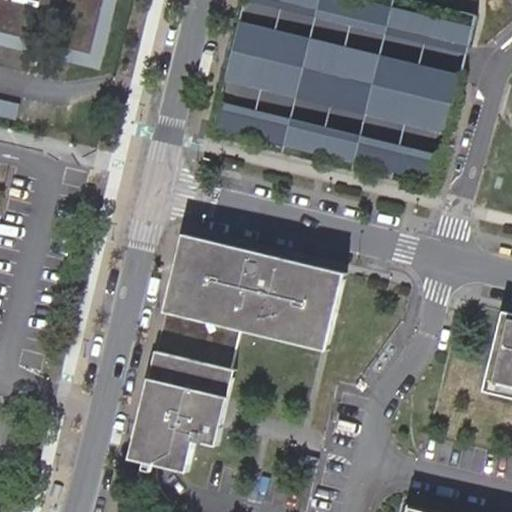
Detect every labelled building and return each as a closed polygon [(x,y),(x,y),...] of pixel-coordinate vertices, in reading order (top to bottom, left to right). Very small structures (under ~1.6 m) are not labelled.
[(0,0),(0,42),(105,67),(120,0),(0,0)] [(474,24),(369,0),(241,0),(210,137),(435,189),(474,24)] [(185,231),(180,229),(162,307),(166,308),(173,281),(183,283),(188,261),(178,258),(185,231)] [(324,346),(343,268),(185,231),(178,258),(188,261),(183,283),(173,281),(166,308),(162,307),(152,346),(157,348),(145,395),(155,397),(148,425),(134,422),(126,454),(184,467),(191,436),(213,442),(218,423),(213,421),(236,325),(324,346)] [(511,324),(499,378),(511,381),(511,324)] [(157,348),(152,346),(134,422),(148,425),(155,397),(145,395),(157,348)]
